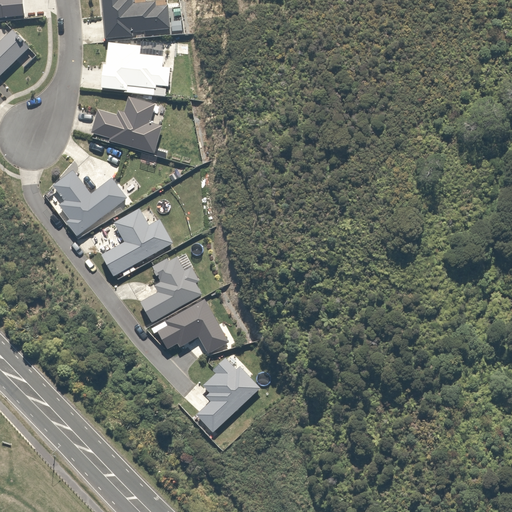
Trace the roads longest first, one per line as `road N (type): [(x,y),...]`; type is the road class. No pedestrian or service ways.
road 1 (secondary): [(0,361),(146,511)]
road 2 (residential): [(68,0),(70,70),(35,136)]
